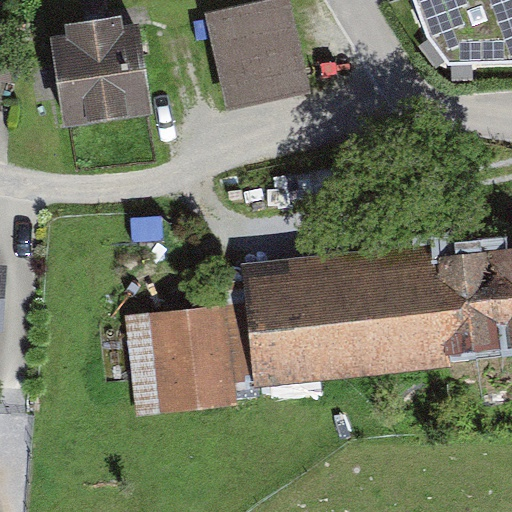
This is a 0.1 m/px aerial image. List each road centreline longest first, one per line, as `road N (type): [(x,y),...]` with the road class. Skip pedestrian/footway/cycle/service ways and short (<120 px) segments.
road 1 (residential): [(419,113),(141,185),(67,190),(0,179)]
road 2 (residential): [(349,0),(419,113)]
